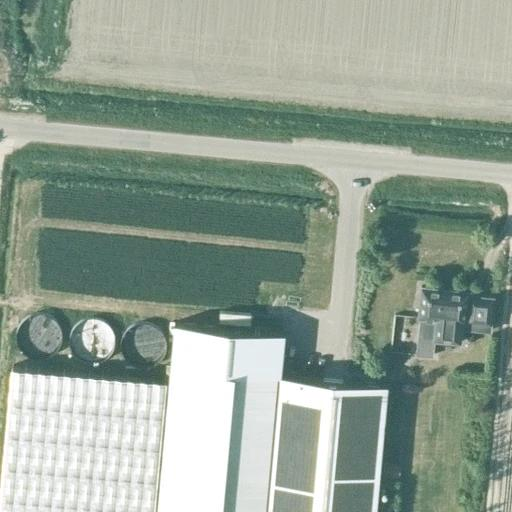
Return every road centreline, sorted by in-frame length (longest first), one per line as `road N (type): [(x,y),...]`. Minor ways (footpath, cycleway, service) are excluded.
road 1 (unclassified): [(0,125),(511,174)]
road 2 (track): [(489,511),(511,256)]
